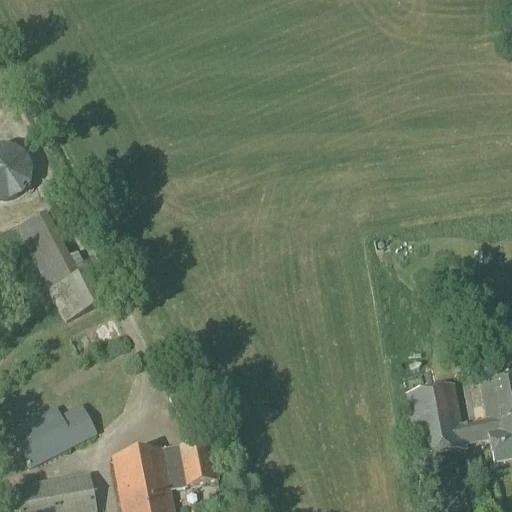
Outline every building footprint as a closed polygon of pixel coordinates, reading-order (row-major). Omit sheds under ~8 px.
[(0,202),(4,203),(9,203),(13,202),(18,200),(21,197),(24,194),(27,190),(29,186),(30,182),(31,177),(30,173),(29,168),(27,164),(24,161),(21,157),(18,155),(13,153),(9,152),(4,151),(0,151),(0,202)] [(104,372),(74,387),(85,407),(114,392),(104,372)] [(185,433),(202,421),(174,376),(158,386),(185,433)] [(511,378),(478,385),(486,425),(461,430),(453,390),(405,399),(417,463),(465,454),(464,446),(487,441),(493,470),(511,466),(511,378)] [(30,473),(133,419),(118,391),(60,421),(55,413),(51,415),(44,404),(4,425),(17,449),(16,450),(17,452),(18,451),(27,468),(26,469),(27,471),(28,470),(30,473)] [(120,511),(170,511),(168,495),(184,492),(183,491),(216,484),(209,445),(111,464),(120,511)] [(94,511),(88,479),(15,492),(18,511),(94,511)]
